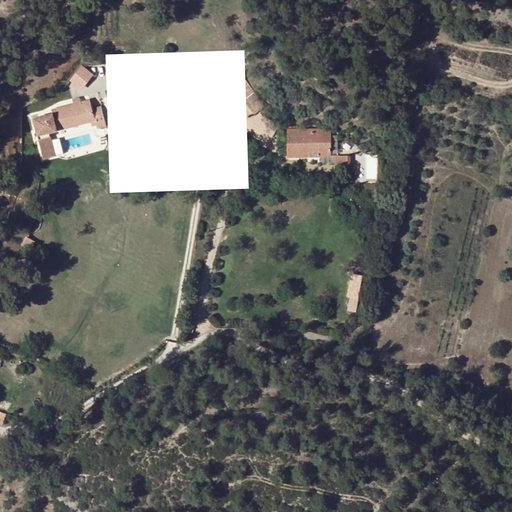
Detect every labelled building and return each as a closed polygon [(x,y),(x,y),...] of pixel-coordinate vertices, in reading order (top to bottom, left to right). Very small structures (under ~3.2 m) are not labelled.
[(85,89),(96,74),(83,64),(71,80),(85,89)] [(233,80),(237,85),(243,81),(239,76),(233,80)] [(244,80),(243,81),(237,85),(247,98),(244,101),(254,115),(264,107),(244,80)] [(72,101),(73,104),(89,100),(88,96),(72,101)] [(106,125),(100,107),(92,109),(89,100),(73,104),(51,110),(52,113),(32,118),(43,159),(55,156),(49,133),(74,126),(96,120),(98,128),(106,125)] [(98,128),(96,120),(74,126),(76,130),(92,126),(93,129),(98,128)] [(331,156),(331,149),(330,130),(295,130),(287,130),(287,156),(331,156)] [(377,181),(377,154),(366,154),(366,182),(377,181)] [(351,165),(351,156),(335,156),(334,165),(351,165)] [(26,238),(21,246),(30,250),(34,242),(27,239),(26,238)] [(359,311),(365,274),(353,272),(348,309),(359,311)]
